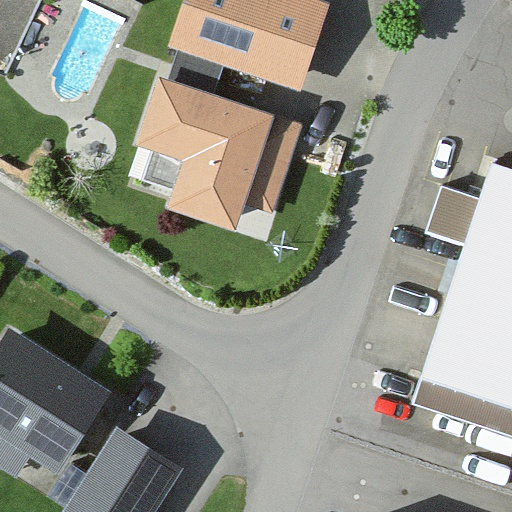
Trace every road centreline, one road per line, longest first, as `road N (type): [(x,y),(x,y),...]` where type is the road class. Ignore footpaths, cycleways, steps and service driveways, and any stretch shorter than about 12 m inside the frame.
road 1 (residential): [(465,0),(412,85),(299,391)]
road 2 (residential): [(299,391),(0,204)]
road 3 (residential): [(299,391),(267,511)]
